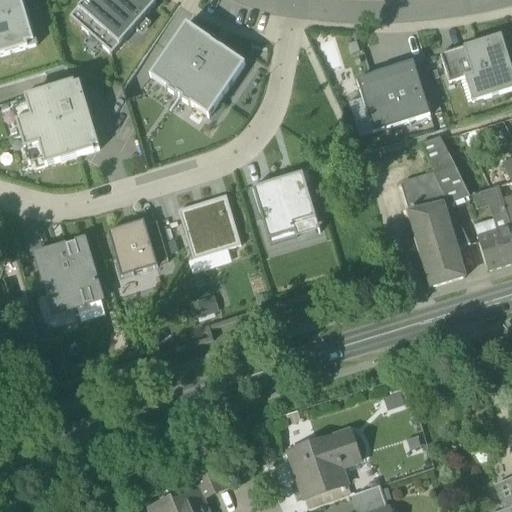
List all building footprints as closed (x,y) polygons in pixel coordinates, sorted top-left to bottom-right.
[(0,0),(0,57),(28,49),(27,46),(34,43),(20,0),(0,0)] [(22,0),(20,0),(34,43),(27,46),(28,49),(37,47),(22,0)] [(87,0),(78,10),(120,48),(157,7),(149,0),(87,0)] [(112,57),(120,48),(78,10),(70,19),(112,57)] [(165,89),(167,90),(178,98),(181,100),(192,107),(193,108),(199,100),(215,111),(245,67),(220,49),(220,50),(211,44),(211,43),(186,26),(155,70),(171,81),(165,89)] [(464,78),(464,80),(476,77),(484,101),(511,92),(511,71),(501,37),(463,49),(472,76),(464,78)] [(472,76),(463,49),(440,56),(450,85),(464,80),(464,78),(472,76)] [(413,65),(396,70),(398,78),(401,77),(407,96),(422,91),(413,65)] [(150,78),(165,89),(171,81),(155,70),(150,78)] [(362,100),(368,121),(381,117),(385,132),(430,118),(422,91),(407,96),(401,77),(398,78),(396,70),(384,74),(384,76),(375,79),(375,77),(356,82),(362,100)] [(472,105),(484,101),(476,77),(464,80),(472,105)] [(25,120),(33,149),(39,147),(45,167),(99,151),(79,82),(24,99),(30,119),(25,120)] [(176,100),(178,98),(167,90),(166,92),(176,100)] [(30,119),(24,99),(15,101),(17,107),(11,109),(28,166),(34,164),(36,169),(36,170),(45,167),(39,147),(33,149),(30,150),(22,121),(25,120),(30,119)] [(190,109),(192,107),(181,100),(179,102),(190,109)] [(209,119),(215,111),(199,100),(193,108),(209,119)] [(354,125),(368,121),(362,100),(348,104),(354,125)] [(0,106),(21,174),(36,169),(34,164),(28,166),(11,109),(17,107),(15,101),(0,106)] [(373,136),(385,132),(381,117),(368,121),(373,136)] [(33,149),(25,120),(22,121),(30,150),(33,149)] [(420,148),(436,179),(450,207),(468,198),(440,142),(420,148)] [(511,159),(502,165),(511,184),(511,159)] [(302,175),(281,182),(283,188),(304,181),(302,175)] [(461,228),(450,207),(436,179),(402,189),(409,215),(444,208),(451,231),(461,228)] [(316,220),(304,181),(283,188),(281,182),(249,191),(258,222),(262,220),(270,248),(298,239),(294,227),(316,220)] [(496,222),(499,233),(511,230),(502,201),(499,190),(474,197),(478,211),(491,207),(496,222)] [(511,197),(502,201),(511,230),(511,229),(511,197)] [(228,252),(241,248),(226,198),(178,212),(193,262),(228,252)] [(465,280),(457,252),(451,231),(444,208),(409,215),(431,290),(465,280)] [(298,239),(320,233),(316,220),(294,227),(298,239)] [(474,228),(477,240),(499,233),(496,222),(474,228)] [(127,232),(145,227),(144,223),(126,228),(127,232)] [(156,223),(145,227),(157,267),(169,264),(156,223)] [(127,232),(126,228),(107,234),(121,280),(157,268),(157,267),(145,227),(127,232)] [(461,228),(451,231),(457,252),(470,248),(468,243),(461,228)] [(488,274),(511,266),(511,233),(511,230),(499,233),(477,240),(488,274)] [(54,250),(35,255),(47,295),(53,293),(57,305),(72,301),(75,310),(76,309),(101,302),(102,301),(84,241),(67,246),(67,244),(65,244),(67,249),(60,251),(59,248),(54,250)] [(232,265),(228,252),(193,262),(189,263),(192,276),(232,265)] [(53,293),(47,295),(53,316),(75,310),(72,301),(57,305),(53,293)] [(215,298),(193,305),(198,321),(219,314),(215,298)] [(101,302),(76,309),(81,324),(105,317),(101,302)] [(400,396),(384,401),(388,414),(404,409),(400,396)] [(289,455),(305,503),(347,488),(339,466),(358,460),(350,435),(289,455)] [(202,495),(204,501),(232,488),(222,464),(188,479),(196,498),(202,495)] [(511,511),(511,483),(496,488),(503,511),(511,511)] [(308,511),(314,511),(351,500),(352,499),(348,488),(347,488),(305,503),(308,511)] [(387,511),(380,490),(352,499),(351,500),(355,511),(387,511)] [(203,511),(202,510),(207,508),(204,501),(202,495),(196,498),(175,507),(174,503),(172,504),(167,502),(166,507),(153,511),(203,511)]
